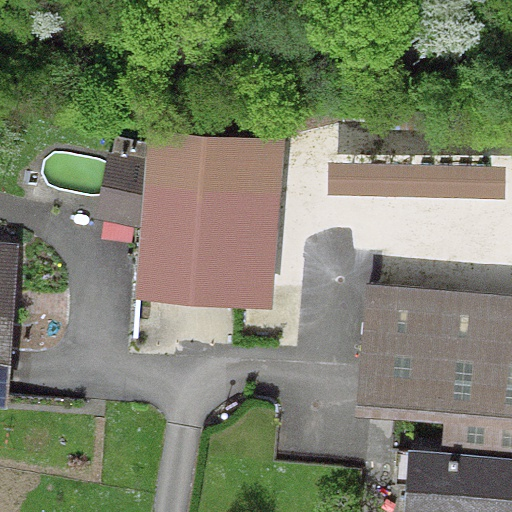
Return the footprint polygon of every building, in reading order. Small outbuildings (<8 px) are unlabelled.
[(288,151),(171,141),(169,168),(163,232),(157,305),(274,314),(288,151)] [(107,228),(163,232),(169,168),(113,164),(107,228)] [(0,400),(1,400),(7,320),(0,319),(0,294),(8,295),(12,247),(0,246),(0,400)] [(511,301),(371,291),(362,409),(449,416),(447,444),(511,449),(511,301)] [(511,511),(511,462),(408,454),(402,511),(511,511)]
